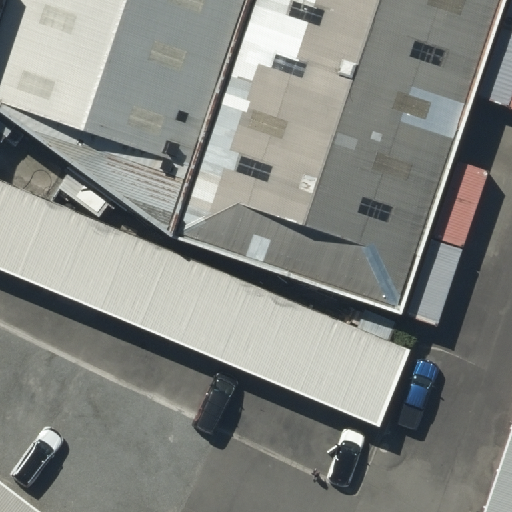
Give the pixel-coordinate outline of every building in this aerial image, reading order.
[(0,0),(0,97),(172,219),(246,0),(0,0)] [(489,0),(246,0),(172,219),(390,293),(489,0)] [(0,185),(0,262),(372,418),(399,353),(0,185)] [(511,511),(511,430),(484,511),(511,511)] [(33,511),(0,486),(0,511),(33,511)]
